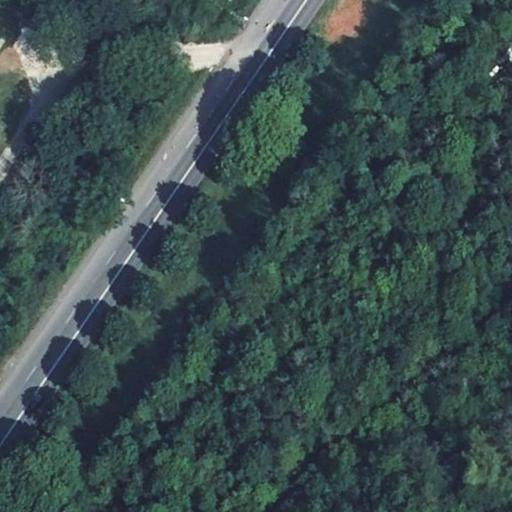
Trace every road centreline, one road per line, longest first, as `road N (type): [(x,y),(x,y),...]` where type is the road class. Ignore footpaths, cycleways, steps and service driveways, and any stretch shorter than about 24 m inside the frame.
road 1 (secondary): [(0,431),(297,0)]
road 2 (track): [(259,54),(201,55),(125,71),(83,90),(53,105),(0,176)]
